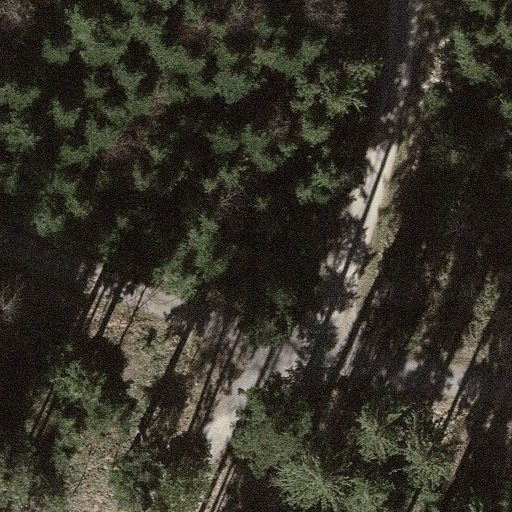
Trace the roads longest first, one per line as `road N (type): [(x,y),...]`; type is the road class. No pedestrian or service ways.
road 1 (track): [(304,349),(335,306),(380,174),(405,0)]
road 2 (track): [(304,349),(0,238)]
road 3 (track): [(133,511),(304,349)]
road 4 (track): [(511,383),(304,349)]
